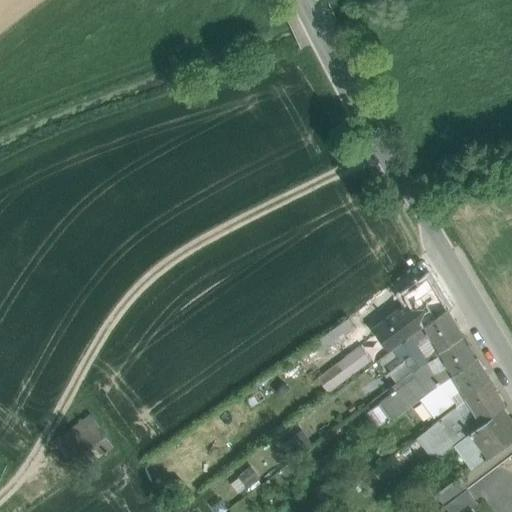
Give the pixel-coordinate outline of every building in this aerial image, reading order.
[(447,308),(428,277),(401,295),(403,298),(405,297),(409,303),(423,327),(447,308)] [(409,303),(375,329),(391,351),(397,346),(412,335),(423,327),(409,303)] [(447,308),(423,327),(439,353),(463,335),(462,331),(447,308)] [(349,318),(328,333),(336,344),(357,329),(349,318)] [(412,335),(397,346),(412,371),(427,360),(412,335)] [(463,335),(439,353),(452,376),(476,357),(463,335)] [(361,345),(326,371),(341,390),(375,364),(361,345)] [(476,357),(452,376),(441,384),(427,394),(420,399),(433,418),(455,402),(451,397),(461,390),(466,398),(490,380),(477,357),(476,357)] [(427,360),(412,371),(427,394),(441,384),(427,360)] [(490,380),(466,398),(474,412),(463,420),(456,408),(420,435),(437,458),(467,435),(502,409),(506,406),(490,380)] [(511,422),(502,409),(467,435),(486,459),(511,439),(511,422)] [(91,415),(55,441),(77,472),(113,446),(91,415)] [(248,488),(261,480),(252,466),(239,474),(248,488)] [(459,477),(436,495),(444,506),(467,489),(459,477)] [(467,489),(444,506),(448,511),(466,511),(471,509),(478,504),(467,489)]
